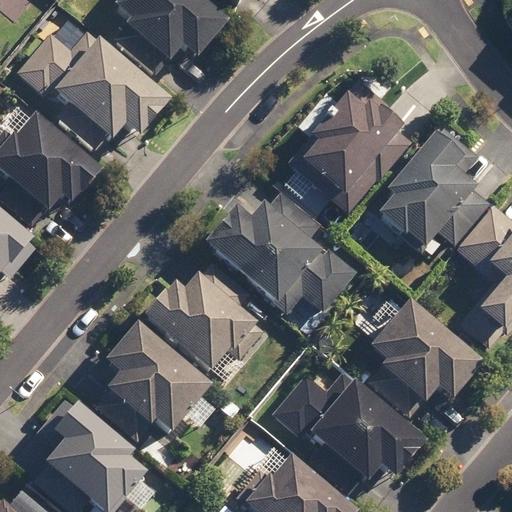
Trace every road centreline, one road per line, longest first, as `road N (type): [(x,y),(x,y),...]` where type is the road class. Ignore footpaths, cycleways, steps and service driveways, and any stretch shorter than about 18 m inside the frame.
road 1 (residential): [(0,380),(229,106),(354,0)]
road 2 (residential): [(430,0),(511,100)]
